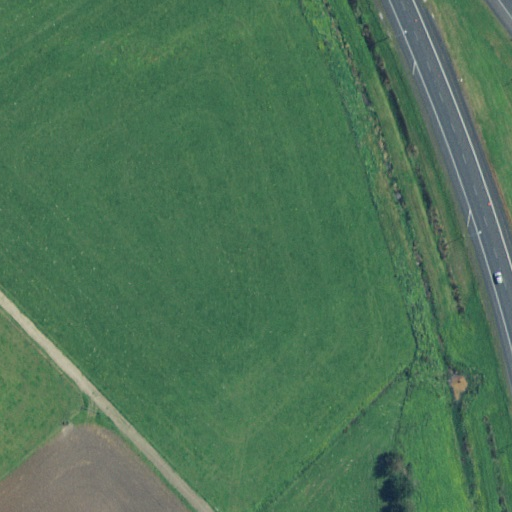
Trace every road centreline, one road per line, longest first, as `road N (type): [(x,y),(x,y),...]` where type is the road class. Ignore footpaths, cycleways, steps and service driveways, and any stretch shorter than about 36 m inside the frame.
road 1 (motorway): [(511,309),(448,113),(401,0)]
road 2 (track): [(0,293),(206,511)]
